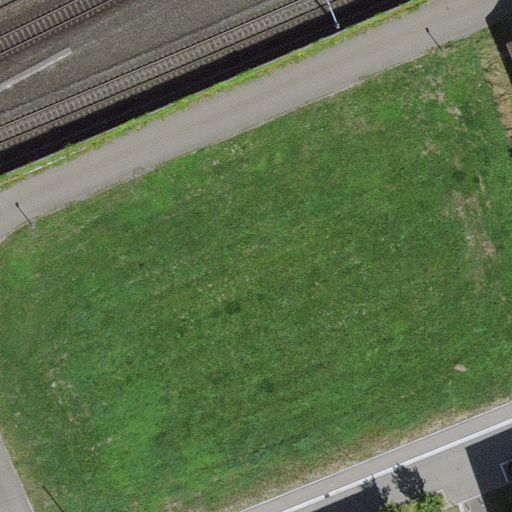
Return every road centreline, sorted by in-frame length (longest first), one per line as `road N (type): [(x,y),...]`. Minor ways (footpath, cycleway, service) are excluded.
road 1 (residential): [(499,0),(0,210)]
road 2 (residential): [(367,511),(511,454)]
